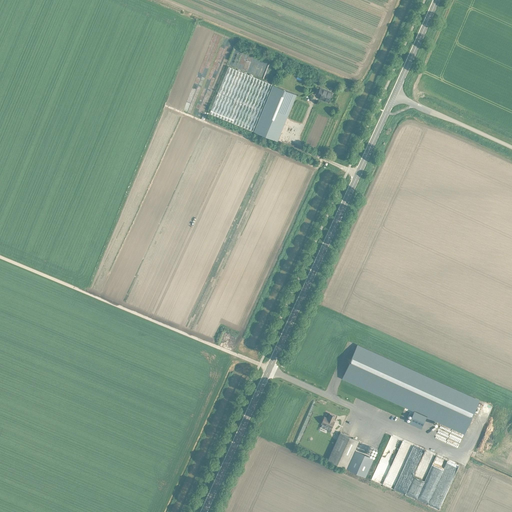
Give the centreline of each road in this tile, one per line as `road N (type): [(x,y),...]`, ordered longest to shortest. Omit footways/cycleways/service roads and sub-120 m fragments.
road 1 (tertiary): [(204,511),(394,95)]
road 2 (unknown): [(259,363),(374,423)]
road 3 (unclassified): [(511,148),(394,95)]
